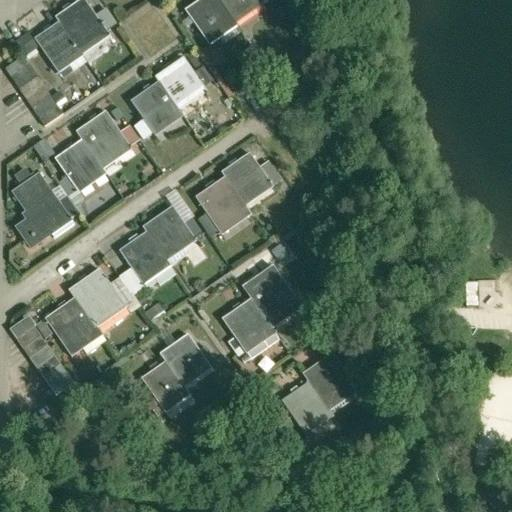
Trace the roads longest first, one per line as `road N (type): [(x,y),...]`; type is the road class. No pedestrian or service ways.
road 1 (residential): [(3,307),(299,99)]
road 2 (residential): [(0,507),(3,307)]
road 3 (residential): [(3,307),(0,128)]
